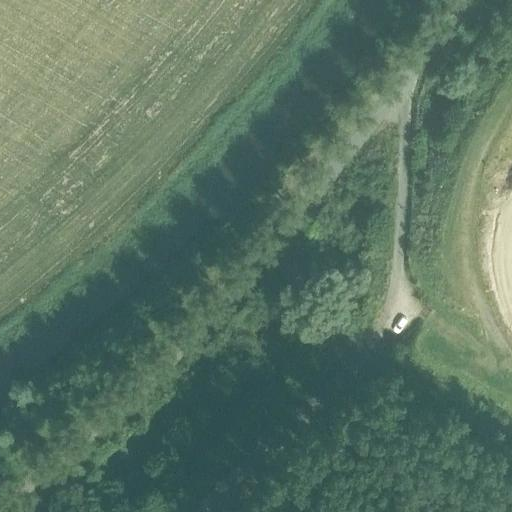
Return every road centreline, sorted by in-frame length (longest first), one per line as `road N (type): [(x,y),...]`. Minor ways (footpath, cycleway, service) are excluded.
road 1 (unclassified): [(405,82),(274,237),(0,492)]
road 2 (unclassified): [(202,511),(368,345),(388,308),(405,82)]
